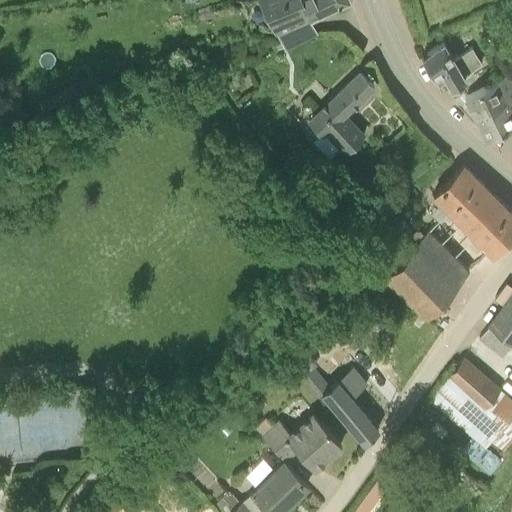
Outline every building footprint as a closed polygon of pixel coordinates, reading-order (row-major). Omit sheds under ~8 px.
[(335,0),(258,0),(274,28),(275,30),(309,13),(335,0)] [(284,48),(317,31),(309,13),(275,30),(284,48)] [(443,42),(422,55),(438,80),(445,75),(450,83),(482,63),(472,47),(452,58),(443,42)] [(511,68),(486,82),(486,81),(468,91),(464,93),(473,110),(490,102),(492,107),(509,97),(511,102),(511,68)] [(486,81),(480,70),(462,79),(468,91),(486,81)] [(361,71),(308,120),(319,132),(312,139),(329,158),(339,148),(342,152),(363,132),(344,113),(373,83),(361,71)] [(473,110),(485,135),(511,119),(511,102),(509,97),(492,107),(490,102),(473,110)] [(429,212),(437,220),(429,229),(442,242),(492,191),(463,163),(432,194),(440,201),(429,212)] [(468,268),(487,248),(492,252),(511,229),(511,210),(492,191),(442,242),(468,268)] [(426,314),(443,296),(469,269),(468,268),(442,242),(429,229),(416,243),(407,235),(377,267),(380,270),(396,285),(426,314)] [(396,285),(380,270),(369,285),(386,298),(396,285)] [(511,292),(480,335),(502,353),(511,340),(511,292)] [(432,392),(503,449),(511,437),(511,397),(463,356),(432,392)] [(364,441),(378,428),(335,381),(322,393),(364,441)] [(298,449),(313,467),(341,443),(315,411),(290,432),(278,419),(273,424),(267,417),(255,427),(262,434),(262,435),(284,459),(284,458),(286,460),(298,449)] [(284,458),(284,459),(251,490),(271,511),(277,511),(307,484),(286,460),(284,458)] [(351,511),(367,511),(387,486),(377,478),(351,511)] [(90,511),(126,511),(130,509),(113,491),(90,511)] [(252,511),(241,500),(228,511),(252,511)]
